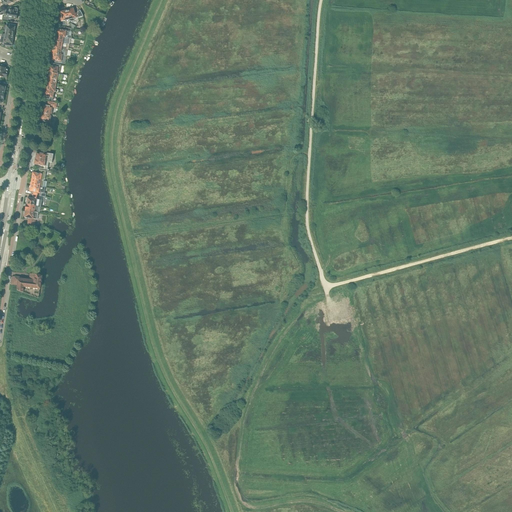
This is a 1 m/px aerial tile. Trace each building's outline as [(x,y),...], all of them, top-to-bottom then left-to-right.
[(4,10),(2,19),(6,20),(6,18),(12,18),(17,19),(18,13),(17,13),(18,10),(18,9),(17,9),(17,8),(16,8),(15,8),(14,8),(14,9),(13,9),(13,10),(13,11),(10,10),(9,11),(4,10)] [(70,22),(71,21),(73,23),(76,18),(78,17),(79,17),(83,16),(82,13),(80,10),(77,12),(77,13),(75,13),(74,8),(70,9),(69,9),(68,9),(67,10),(69,19),(70,22)] [(70,22),(69,19),(67,10),(66,10),(65,10),(64,10),(63,11),(60,12),(61,17),(59,17),(60,21),(65,20),(66,23),(70,22)] [(3,25),(1,34),(2,34),(5,34),(14,36),(15,26),(10,25),(8,25),(7,25),(7,26),(4,25),(3,25)] [(57,32),(56,36),(65,37),(68,37),(68,38),(70,38),(71,38),(71,36),(68,36),(69,31),(66,31),(59,30),(59,29),(58,30),(57,30),(57,31),(57,32)] [(2,36),(1,43),(4,43),(4,44),(5,44),(7,44),(7,45),(8,45),(9,45),(10,46),(11,45),(12,45),(14,36),(5,34),(2,34),(2,36)] [(54,39),(54,41),(62,43),(62,42),(66,43),(67,43),(68,43),(69,44),(70,38),(68,38),(68,37),(65,37),(56,36),(55,36),(54,37),(54,38),(54,39)] [(53,45),(53,47),(67,50),(68,43),(67,43),(66,43),(62,42),(62,43),(54,41),(54,42),(53,43),(53,44),(53,45)] [(52,51),(52,52),(52,53),(64,55),(67,56),(68,50),(67,50),(53,47),(52,50),(52,51)] [(52,53),(52,54),(53,54),(53,58),(52,59),(52,60),(53,60),(53,61),(54,60),(55,60),(55,62),(62,64),(62,63),(64,63),(65,58),(66,59),(66,56),(67,56),(64,55),(52,53)] [(49,70),(48,72),(49,73),(59,74),(60,68),(58,68),(58,64),(51,63),(51,66),(49,66),(49,67),(48,69),(49,70)] [(47,84),(46,90),(54,91),(54,92),(60,93),(60,92),(60,90),(55,89),(56,86),(47,84)] [(44,94),(44,95),(44,96),(46,96),(45,100),(49,101),(49,100),(53,100),(54,92),(54,91),(46,90),(45,90),(45,93),(44,94)] [(41,110),(41,112),(41,113),(51,115),(52,107),(56,108),(57,103),(48,102),(48,106),(45,105),(45,106),(43,105),(42,109),(41,110)] [(41,117),(40,120),(43,121),(46,122),(45,126),(54,127),(54,122),(50,122),(51,115),(41,113),(41,114),(40,116),(41,117)] [(35,157),(35,160),(49,162),(52,163),(53,156),(53,154),(49,154),(49,155),(48,155),(37,153),(36,157),(35,157)] [(34,161),(34,163),(34,164),(35,165),(44,166),(44,169),(39,168),(39,170),(49,171),(49,170),(47,169),(49,162),(35,160),(34,161)] [(32,176),(31,178),(32,179),(40,180),(43,181),(43,180),(44,180),(46,171),(47,171),(47,172),(52,173),(52,172),(49,171),(39,170),(39,171),(39,174),(33,173),(32,175),(32,176)] [(30,186),(30,187),(30,188),(30,191),(34,192),(33,195),(44,197),(45,197),(46,193),(44,193),(45,187),(42,187),(31,185),(30,186)] [(26,202),(26,203),(26,204),(26,205),(38,207),(41,207),(42,200),(39,200),(39,196),(42,197),(44,197),(33,195),(32,198),(27,198),(27,201),(26,202)] [(25,208),(25,209),(25,210),(25,211),(34,212),(37,213),(38,209),(38,207),(26,205),(25,207),(25,208)] [(24,212),(24,213),(25,214),(24,217),(28,218),(27,225),(29,225),(34,226),(36,219),(37,220),(38,213),(37,213),(34,212),(25,211),(24,212)] [(24,286),(40,289),(42,277),(35,275),(34,274),(31,274),(30,279),(13,277),(11,284),(18,285),(18,291),(23,293),(24,286)]
